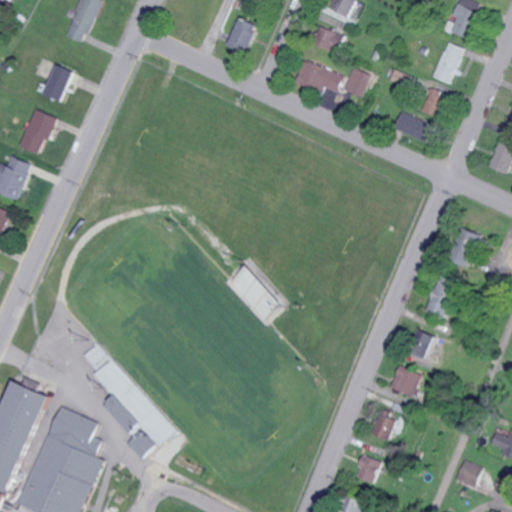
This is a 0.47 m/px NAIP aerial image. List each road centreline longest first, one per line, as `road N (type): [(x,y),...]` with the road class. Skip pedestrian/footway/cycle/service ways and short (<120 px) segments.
road 1 (residential): [(303,511),(511,18)]
road 2 (residential): [(511,212),(266,101),(139,31)]
road 3 (residential): [(0,330),(153,0)]
